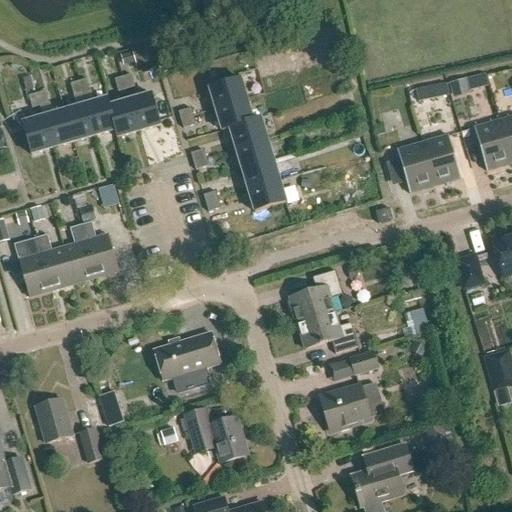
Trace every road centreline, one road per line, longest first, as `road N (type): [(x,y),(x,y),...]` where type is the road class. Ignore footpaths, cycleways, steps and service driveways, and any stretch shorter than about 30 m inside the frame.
road 1 (residential): [(305,504),(239,281),(192,294)]
road 2 (residential): [(192,294),(0,349)]
